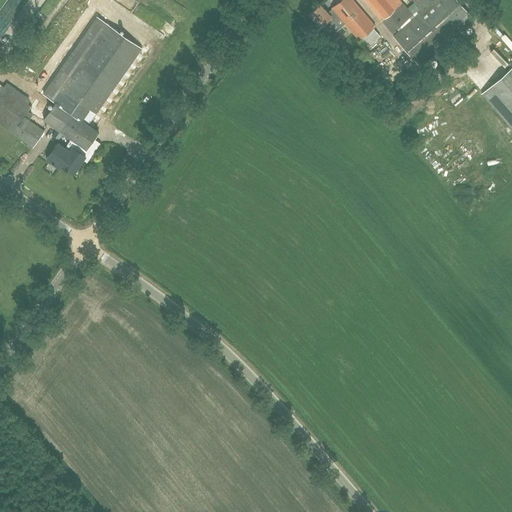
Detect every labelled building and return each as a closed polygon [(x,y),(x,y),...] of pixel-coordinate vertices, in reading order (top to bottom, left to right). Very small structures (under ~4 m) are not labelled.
[(359,39),(375,26),(352,0),(340,0),(332,8),(334,10),(328,14),(320,5),(309,14),(320,27),(323,31),(340,17),(359,39)] [(364,0),(392,32),(412,14),(399,0),(364,0)] [(456,0),(434,0),(432,3),(419,14),(418,14),(393,36),(420,66),(473,19),(456,0)] [(412,0),(420,9),(430,0),(412,0)] [(55,102),(43,119),(65,134),(47,159),(58,167),(60,165),(73,174),(82,160),(78,157),(84,149),(86,150),(99,132),(82,120),(89,110),(96,114),(142,48),(98,17),(44,94),(55,102)] [(372,46),(385,37),(377,27),(365,37),(372,46)] [(511,126),(511,68),(483,93),(511,126)] [(44,131),(29,120),(30,119),(35,108),(0,83),(0,124),(33,148),(44,131)]
